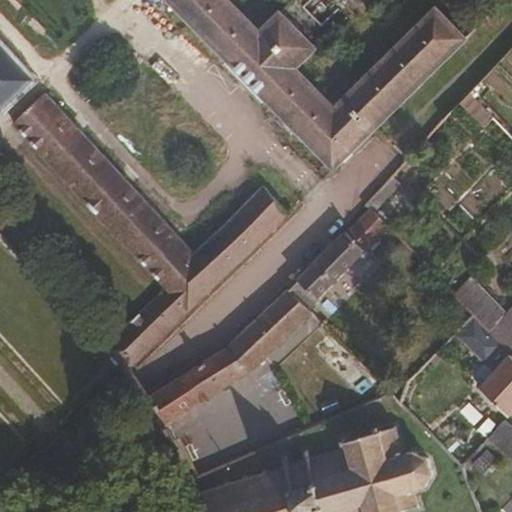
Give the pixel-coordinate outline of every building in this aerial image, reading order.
[(256,33),(222,0),(163,0),(331,172),(464,43),(433,10),(331,110),(291,71),(313,50),(277,14),(256,33)] [(34,79),(0,44),(0,106),(2,109),(34,79)] [(191,255),(47,94),(17,119),(165,289),(101,350),(123,375),(288,215),(258,187),(191,255)] [(309,312),(390,230),(367,209),(287,290),(309,312)] [(507,321),(473,284),(457,300),(474,317),(492,336),(507,321)] [(249,376),(314,317),(309,312),(287,290),(232,344),(148,398),(166,427),(249,376)] [(511,356),(511,316),(507,321),(492,336),(511,356)] [(511,356),(492,336),(474,317),(454,335),(493,375),(478,391),(507,417),(511,412),(511,356)] [(394,425),(391,415),(381,418),(384,428),(394,425)] [(511,429),(503,422),(486,441),(499,452),(511,463),(511,429)] [(423,489),(434,475),(430,458),(416,452),(405,455),(397,427),(383,431),(382,427),(375,428),(376,433),(351,441),(350,435),(344,437),(346,442),(341,444),(343,450),(330,454),(329,451),(323,452),(325,456),(311,460),(308,449),(303,450),(306,461),(288,466),(285,456),(280,458),(284,468),(265,473),(263,468),(258,470),(260,475),(245,479),(244,474),(240,476),(241,480),(227,485),(225,480),(220,481),(222,487),(201,493),(207,511),(413,511),(420,511),(414,491),(423,489)] [(473,481),(499,452),(486,441),(460,468),(473,481)]
